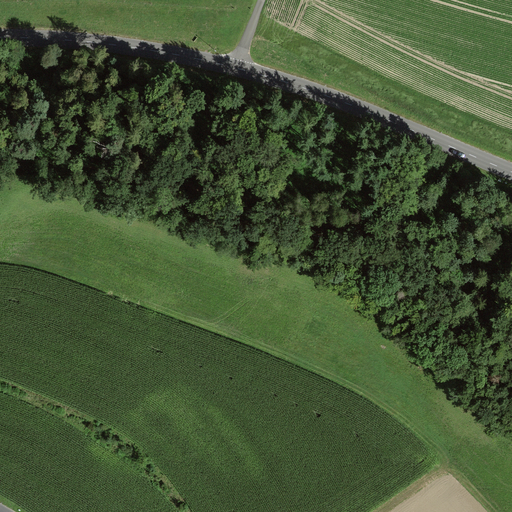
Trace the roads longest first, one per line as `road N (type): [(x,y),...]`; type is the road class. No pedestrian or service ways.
road 1 (tertiary): [(234,62),(367,106),(511,170)]
road 2 (tertiary): [(0,37),(234,62)]
